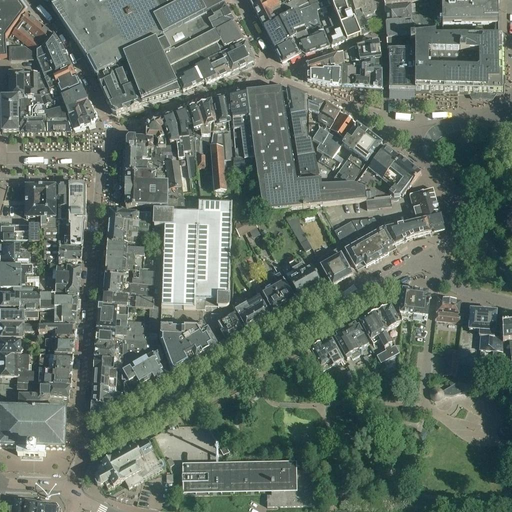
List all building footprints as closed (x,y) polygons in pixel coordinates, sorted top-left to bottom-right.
[(0,0),(0,60),(7,60),(6,39),(26,13),(16,0),(0,0)] [(44,0),(47,3),(48,3),(55,0),(73,0),(69,2),(60,6),(52,10),(78,48),(86,61),(88,64),(95,77),(96,77),(96,78),(97,77),(98,81),(97,81),(103,93),(113,114),(113,115),(117,117),(118,117),(127,113),(143,107),(142,106),(143,106),(180,95),(182,94),(183,95),(186,93),(203,86),(205,85),(206,87),(217,82),(231,76),(232,75),(232,76),(246,69),(246,68),(253,65),(254,62),(252,58),(247,48),(246,45),(244,43),(234,25),(234,24),(225,7),(220,0),(44,0)] [(248,0),(253,8),(268,0),(248,0)] [(259,21),(260,22),(276,13),(275,10),(280,8),(281,10),(286,7),(287,8),(289,7),(289,6),(293,3),(292,1),(294,0),(268,0),(253,8),(259,21)] [(260,22),(264,30),(292,16),(291,14),(292,13),(292,14),(294,13),(294,12),(308,4),(305,0),(297,0),(293,3),(289,6),(289,7),(287,8),(286,7),(281,10),(280,8),(275,10),(276,13),(260,22)] [(332,0),(330,1),(333,7),(344,3),(348,16),(351,15),(353,22),(359,20),(359,21),(364,19),(373,16),(375,12),(371,0),(356,0),(353,1),(352,0),(332,0)] [(497,0),(441,0),(442,27),(477,26),(477,27),(489,27),(489,26),(498,26),(497,0)] [(295,39),(275,51),(282,65),(299,57),(302,55),(305,58),(329,49),(319,23),(317,12),(327,9),(332,7),(333,7),(330,1),(320,4),(310,6),(311,7),(308,9),(298,14),(302,22),(301,23),(304,31),(293,34),(295,39)] [(429,2),(431,12),(437,12),(436,1),(429,2)] [(344,3),(333,7),(332,7),(346,44),(347,43),(368,35),(369,33),(364,19),(359,21),(359,20),(353,22),(351,15),(348,16),(344,3)] [(264,30),(275,51),(295,39),(293,34),(304,31),(301,23),(302,22),(298,14),(308,9),(311,7),(310,6),(310,7),(309,4),(308,4),(294,12),(294,13),(292,14),(292,13),(291,14),(292,16),(264,30)] [(385,8),(386,25),(397,24),(397,25),(399,25),(399,27),(419,25),(418,19),(431,19),(431,12),(411,15),(411,6),(385,8)] [(346,44),(332,7),(327,9),(329,16),(331,20),(322,24),(328,40),(332,49),(346,44)] [(386,25),(387,41),(433,36),(432,23),(439,22),(437,12),(431,12),(431,19),(418,19),(419,25),(399,27),(399,25),(397,25),(397,24),(386,25)] [(12,35),(24,45),(40,25),(27,14),(19,24),(14,31),(12,35)] [(24,45),(35,54),(37,53),(43,49),(48,42),(51,48),(59,44),(53,36),(40,25),(24,45)] [(415,92),(415,93),(429,93),(473,94),(475,98),(490,98),(496,89),(502,89),(502,83),(501,46),(499,46),(499,40),(497,40),(497,39),(483,40),(481,40),(468,40),(468,41),(442,41),(443,39),(436,39),(435,36),(433,36),(387,41),(388,53),(414,54),(415,92)] [(43,82),(53,77),(72,69),(70,66),(62,49),(59,44),(51,48),(48,42),(43,49),(37,53),(37,62),(35,62),(41,73),(43,82)] [(360,49),(360,64),(381,61),(379,44),(377,43),(360,49)] [(342,89),(354,90),(354,80),(360,80),(360,64),(360,49),(349,52),(342,55),(344,67),(344,68),(342,68),(342,71),(341,71),(342,89)] [(10,62),(35,62),(37,62),(37,53),(35,54),(32,55),(24,50),(10,50),(10,62)] [(414,92),(415,92),(414,54),(388,53),(389,73),(390,73),(389,91),(414,92)] [(344,67),(342,55),(316,64),(316,63),(307,67),(307,73),(323,72),(326,72),(325,70),(344,67)] [(354,80),(354,90),(370,91),(382,91),(381,66),(381,61),(360,64),(360,80),(354,80)] [(51,84),(45,87),(47,93),(40,96),(41,98),(42,101),(48,98),(50,103),(69,95),(70,95),(72,95),(82,90),(72,69),(53,77),(57,87),(53,89),(51,84)] [(330,88),(342,89),(341,71),(331,71),(331,74),(330,74),(330,88)] [(318,86),(330,88),(330,74),(323,74),(323,72),(307,73),(307,74),(308,83),(309,85),(318,86)] [(47,93),(45,87),(44,87),(41,75),(37,75),(37,74),(10,75),(10,98),(2,98),(2,134),(19,134),(18,103),(21,103),(24,103),(24,98),(41,98),(40,96),(47,93)] [(97,122),(82,90),(72,95),(85,129),(95,126),(95,124),(94,124),(95,122),(96,122),(97,122)] [(257,169),(256,169),(263,215),(366,203),(365,192),(354,187),(331,188),(322,189),(320,182),(301,184),(296,184),(282,96),(283,96),(282,92),(281,92),(281,91),(246,94),(257,169)] [(286,91),(301,184),(320,182),(319,176),(315,160),(314,153),(313,153),(311,142),(307,140),(307,126),(307,99),(286,91)] [(250,170),(256,169),(257,169),(246,94),(230,99),(232,119),(233,132),(241,132),(243,151),(235,152),(236,162),(234,162),(235,175),(251,172),(250,170)] [(48,98),(42,101),(47,114),(61,111),(60,109),(61,109),(60,108),(64,106),(74,132),(85,129),(72,95),(70,95),(69,95),(50,103),(48,98)] [(42,101),(41,98),(24,98),(24,103),(21,103),(21,134),(23,134),(45,133),(47,133),(70,133),(72,133),(66,115),(64,111),(61,111),(47,114),(42,101)] [(229,124),(230,123),(228,99),(212,103),(211,103),(212,105),(215,122),(211,149),(214,195),(226,194),(224,163),(232,163),(229,124)] [(328,140),(325,138),(327,136),(326,136),(323,134),(324,132),(320,130),(322,127),(319,125),(318,119),(325,106),(312,100),(309,101),(308,140),(321,147),(317,152),(332,162),(342,147),(343,146),(338,142),(334,148),(326,143),(328,140)] [(209,104),(187,112),(191,121),(194,137),(195,156),(197,171),(207,170),(206,147),(209,147),(210,139),(211,127),(212,127),(213,123),(209,104)] [(340,114),(325,106),(318,119),(319,125),(322,127),(320,130),(324,132),(323,134),(326,136),(329,131),(329,132),(339,115),(340,115),(340,114)] [(184,159),(186,159),(189,181),(197,180),(197,171),(195,156),(194,137),(191,121),(187,112),(174,117),(179,128),(181,150),(183,150),(184,159)] [(333,127),(331,132),(345,142),(356,126),(349,121),(341,115),(333,127)] [(185,161),(184,159),(183,150),(181,150),(179,128),(174,117),(162,121),(170,145),(177,144),(178,156),(179,161),(185,161)] [(147,129),(146,139),(156,140),(158,145),(158,150),(161,150),(163,150),(163,155),(175,154),(175,147),(166,148),(166,145),(158,123),(149,127),(147,129)] [(357,127),(346,142),(343,146),(342,147),(353,155),(367,135),(357,127)] [(343,168),(338,175),(334,180),(334,185),(353,185),(382,146),(367,135),(353,155),(343,168)] [(163,164),(165,164),(173,164),(173,158),(161,158),(161,150),(158,150),(158,145),(156,140),(146,139),(135,139),(129,139),(127,141),(127,152),(156,152),(156,164),(163,164)] [(368,171),(354,187),(365,192),(366,203),(367,212),(391,209),(391,203),(397,202),(401,198),(402,199),(420,175),(420,176),(421,175),(386,148),(368,171)] [(127,152),(126,165),(146,166),(146,168),(159,168),(159,169),(163,170),(163,164),(156,164),(156,152),(127,152)] [(155,185),(126,184),(126,209),(185,211),(179,164),(173,164),(165,164),(168,185),(155,185)] [(126,165),(126,175),(155,176),(159,176),(159,169),(159,168),(146,168),(146,166),(126,165)] [(126,175),(126,184),(155,185),(155,176),(126,175)] [(26,220),(42,220),(42,188),(26,188),(26,220)] [(41,231),(44,230),(56,230),(56,203),(56,188),(46,188),(42,188),(42,220),(41,231)] [(58,250),(83,250),(85,223),(86,223),(86,209),(86,196),(86,188),(77,188),(77,189),(74,189),(74,188),(73,188),(73,189),(70,189),(70,188),(69,228),(59,228),(59,230),(56,230),(44,230),(44,261),(47,261),(58,261),(58,250)] [(69,228),(70,188),(69,188),(60,188),(59,188),(57,188),(56,188),(56,203),(60,203),(60,209),(59,209),(59,220),(59,228),(69,228)] [(417,224),(386,232),(395,248),(415,239),(433,234),(434,237),(445,234),(433,191),(410,197),(417,224)] [(161,311),(173,311),(205,312),(206,309),(214,309),(226,309),(227,309),(228,309),(228,308),(229,308),(229,307),(229,306),(233,206),(199,205),(198,214),(155,213),(155,215),(154,229),(164,229),(161,311)] [(111,213),(110,222),(137,224),(138,223),(141,223),(140,223),(151,224),(151,216),(142,216),(111,213)] [(282,220),(281,213),(264,215),(265,221),(282,220)] [(304,218),(305,223),(317,220),(316,215),(304,218)] [(251,217),(239,223),(245,234),(257,228),(251,217)] [(286,221),(305,254),(312,251),(300,229),(299,219),(286,221)] [(110,223),(109,233),(131,235),(132,234),(145,236),(149,237),(149,224),(151,225),(151,224),(140,223),(141,223),(138,223),(137,224),(110,222),(110,223)] [(374,222),(352,224),(359,236),(361,234),(366,242),(365,242),(378,263),(389,257),(387,253),(395,248),(386,232),(385,231),(381,224),(377,226),(374,222)] [(245,234),(239,223),(233,226),(239,237),(245,234)] [(359,236),(352,224),(335,234),(355,270),(364,266),(366,270),(378,263),(365,242),(366,242),(361,234),(359,236)] [(1,245),(20,245),(40,245),(40,228),(29,228),(4,228),(4,231),(1,231),(1,245)] [(108,246),(108,247),(109,247),(109,246),(128,248),(128,244),(141,247),(145,247),(152,248),(152,242),(145,241),(145,236),(132,234),(131,235),(109,233),(108,246)] [(264,241),(267,247),(272,245),(268,238),(264,241)] [(107,253),(106,278),(126,280),(126,286),(158,289),(159,276),(149,275),(149,272),(143,272),(145,247),(141,247),(128,244),(128,248),(109,246),(109,247),(108,247),(107,253)] [(1,264),(14,264),(14,261),(16,261),(22,261),(22,264),(28,264),(28,257),(22,257),(23,254),(20,254),(20,246),(2,246),(2,247),(1,248),(1,252),(2,253),(2,256),(1,256),(1,264)] [(47,267),(51,267),(68,267),(68,263),(82,263),(83,250),(58,250),(58,261),(47,261),(47,267)] [(332,288),(332,289),(353,277),(352,277),(341,257),(337,251),(328,256),(326,253),(322,256),(324,259),(318,262),(321,268),(332,288)] [(288,282),(299,300),(301,299),(302,300),(305,298),(305,297),(307,296),(306,295),(313,291),(314,292),(316,291),(317,291),(320,289),(320,288),(322,287),(311,268),(304,273),(297,261),(289,266),(295,277),(288,282)] [(252,282),(246,272),(241,262),(236,265),(247,285),(252,282)] [(1,291),(9,291),(9,296),(33,296),(33,289),(25,289),(25,277),(33,277),(33,267),(1,267),(1,291)] [(55,314),(65,314),(65,312),(78,312),(78,302),(78,301),(78,297),(79,297),(81,270),(80,270),(68,270),(68,267),(51,267),(50,271),(57,271),(57,288),(54,288),(54,296),(57,296),(56,297),(54,297),(38,297),(38,314),(55,314)] [(252,269),(246,272),(252,282),(257,279),(252,269)] [(279,287),(274,290),(285,310),(291,306),(292,303),(292,302),(294,301),(294,300),(285,284),(284,284),(280,276),(274,279),(279,287)] [(106,278),(104,296),(128,299),(159,300),(159,290),(158,289),(126,286),(126,280),(106,278)] [(285,310),(274,290),(268,293),(265,287),(259,290),(263,296),(272,313),(275,312),(276,313),(278,313),(285,310)] [(411,320),(413,321),(417,294),(403,292),(400,316),(401,316),(402,321),(408,321),(408,317),(411,317),(411,320)] [(413,321),(413,322),(422,323),(422,319),(424,319),(424,322),(427,322),(427,319),(430,300),(427,299),(428,295),(417,294),(413,321)] [(104,296),(103,308),(128,310),(136,310),(150,311),(158,312),(159,300),(128,299),(104,296)] [(20,313),(38,314),(38,297),(1,297),(1,310),(20,310),(20,313)] [(259,299),(247,306),(257,323),(261,321),(264,322),(268,319),(269,317),(270,316),(259,299)] [(461,303),(438,300),(435,323),(462,326),(463,317),(460,316),(460,311),(461,303)] [(233,309),(236,315),(244,328),(245,330),(249,328),(251,329),(252,329),(256,326),(257,323),(247,306),(245,302),(233,309)] [(103,308),(99,307),(97,340),(124,343),(124,342),(149,344),(149,335),(149,332),(145,331),(146,325),(127,324),(128,310),(103,308)] [(386,310),(377,315),(388,334),(387,333),(399,327),(399,324),(391,308),(387,310),(386,310)] [(158,312),(150,311),(149,325),(152,327),(152,336),(157,336),(158,312)] [(65,314),(55,314),(55,316),(40,316),(40,327),(76,327),(76,326),(78,312),(65,312),(65,314)] [(479,339),(481,339),(480,352),(481,352),(493,353),(501,354),(502,340),(494,339),(494,334),(495,334),(496,314),(470,312),(469,332),(480,333),(479,339)] [(1,327),(25,327),(25,322),(39,322),(39,315),(1,315),(1,327)] [(236,315),(218,326),(223,334),(222,335),(226,343),(242,334),(240,330),(244,328),(236,315)] [(388,334),(377,315),(360,324),(370,344),(371,343),(373,346),(380,343),(386,353),(377,358),(381,366),(399,355),(395,348),(391,350),(390,349),(392,348),(392,347),(385,335),(388,334)] [(173,318),(161,317),(161,343),(170,370),(173,374),(190,364),(195,361),(203,357),(210,353),(217,349),(208,332),(203,324),(173,323),(173,318)] [(511,325),(502,326),(503,343),(511,342),(511,325)] [(0,341),(23,341),(23,334),(38,335),(38,327),(1,327),(0,341)] [(358,354),(369,347),(359,329),(357,330),(355,327),(336,337),(338,340),(336,342),(347,363),(351,360),(352,362),(353,362),(359,359),(359,357),(358,354)] [(39,342),(75,343),(76,329),(39,328),(39,342)] [(95,361),(94,370),(123,373),(124,343),(97,340),(96,340),(95,360),(95,361)] [(74,352),(75,343),(46,342),(46,349),(50,349),(49,356),(55,356),(72,357),(72,353),(74,352)] [(123,373),(122,392),(123,401),(124,401),(127,400),(143,391),(141,388),(152,381),(154,385),(166,378),(158,365),(159,365),(160,365),(161,364),(162,364),(163,363),(163,362),(163,361),(163,360),(157,342),(149,344),(124,342),(124,343),(123,373)] [(0,357),(21,357),(21,343),(0,343),(0,357)] [(311,352),(307,354),(308,362),(314,359),(321,370),(323,374),(332,370),(341,365),(342,367),(344,366),(343,364),(332,343),(321,349),(320,347),(311,352)] [(446,372),(447,372),(456,374),(458,354),(448,353),(446,372)] [(493,353),(492,364),(498,364),(498,358),(500,358),(501,354),(493,353)] [(35,386),(39,387),(39,375),(29,374),(29,357),(18,357),(18,358),(0,357),(0,380),(1,380),(18,380),(17,385),(30,386),(35,386)] [(39,372),(48,372),(72,374),(73,365),(74,360),(55,359),(50,358),(50,364),(47,364),(47,357),(45,357),(39,357),(39,358),(38,371),(39,372)] [(497,370),(505,371),(506,359),(500,358),(498,358),(498,364),(497,370)] [(345,369),(349,376),(353,374),(350,367),(345,369)] [(95,371),(93,389),(122,392),(123,373),(94,370),(94,371),(95,371)] [(37,395),(37,397),(40,397),(41,388),(67,390),(67,388),(71,388),(72,374),(48,372),(39,372),(39,375),(39,387),(35,386),(34,395),(37,395)] [(354,381),(344,387),(346,389),(358,388),(354,381)] [(66,420),(66,415),(66,413),(64,413),(60,413),(60,412),(59,412),(63,401),(69,401),(70,390),(67,390),(41,388),(40,397),(37,397),(37,395),(34,395),(35,386),(30,386),(29,392),(31,393),(31,397),(19,396),(8,396),(8,407),(13,407),(13,411),(13,412),(8,411),(7,411),(2,411),(0,411),(0,412),(0,413),(0,418),(0,420),(0,426),(0,425),(0,450),(1,450),(5,450),(7,450),(12,450),(13,450),(18,450),(18,451),(18,456),(18,457),(43,458),(46,458),(46,457),(46,451),(51,451),(51,452),(52,452),(52,451),(57,451),(57,452),(58,452),(58,451),(63,451),(63,452),(65,452),(65,450),(65,444),(65,442),(65,437),(66,437),(66,435),(65,435),(65,430),(66,430),(66,428),(65,428),(66,422),(66,420)] [(442,394),(441,394),(441,393),(440,392),(439,392),(438,391),(437,391),(436,391),(435,392),(434,392),(433,392),(433,393),(432,394),(431,395),(431,396),(431,397),(431,398),(431,399),(432,400),(432,401),(433,401),(434,402),(435,402),(437,403),(438,402),(439,402),(440,402),(440,401),(441,400),(442,399),(442,398),(442,397),(453,398),(464,394),(464,386),(455,386),(442,394)] [(122,392),(93,389),(93,396),(92,406),(91,415),(94,418),(103,414),(103,407),(111,407),(112,409),(123,403),(123,401),(122,392)] [(215,428),(209,431),(224,458),(227,456),(230,455),(215,428)] [(501,437),(502,439),(504,440),(506,441),(508,440),(510,439),(511,437),(511,435),(511,433),(511,431),(509,430),(507,429),(505,429),(503,429),(502,431),(501,432),(500,434),(500,436),(501,437)] [(96,485),(97,488),(101,489),(105,486),(108,492),(113,489),(114,490),(125,483),(129,490),(128,491),(129,491),(163,473),(162,471),(152,454),(153,454),(147,442),(136,448),(134,449),(132,451),(132,450),(131,451),(128,453),(128,452),(127,453),(125,455),(124,454),(124,455),(121,457),(121,456),(120,457),(118,459),(117,458),(116,459),(117,459),(114,460),(113,461),(113,460),(112,461),(109,462),(108,463),(106,464),(104,465),(105,465),(102,466),(101,467),(102,468),(97,471),(98,474),(94,476),(97,481),(96,485)] [(267,498),(267,509),(314,508),(314,498),(316,498),(315,473),(297,473),(297,467),(227,468),(182,469),(182,494),(271,492),(272,498),(267,498)] [(9,511),(24,511),(26,505),(15,503),(9,507),(9,511)]
